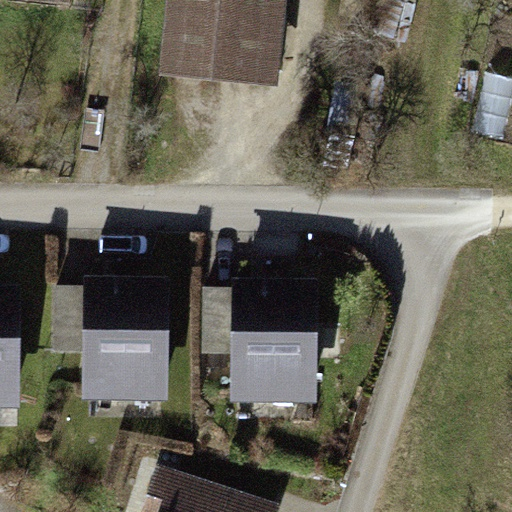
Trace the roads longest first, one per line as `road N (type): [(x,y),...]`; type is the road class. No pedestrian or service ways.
road 1 (unclassified): [(449,212),(0,207)]
road 2 (unclassified): [(449,212),(356,511)]
